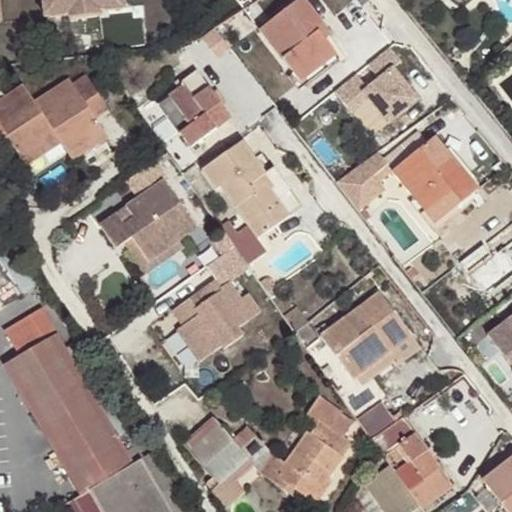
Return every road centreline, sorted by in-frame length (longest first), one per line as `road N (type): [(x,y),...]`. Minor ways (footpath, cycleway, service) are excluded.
road 1 (residential): [(281,134),(511,424)]
road 2 (residential): [(37,239),(205,511)]
road 3 (residential): [(383,0),(511,161)]
